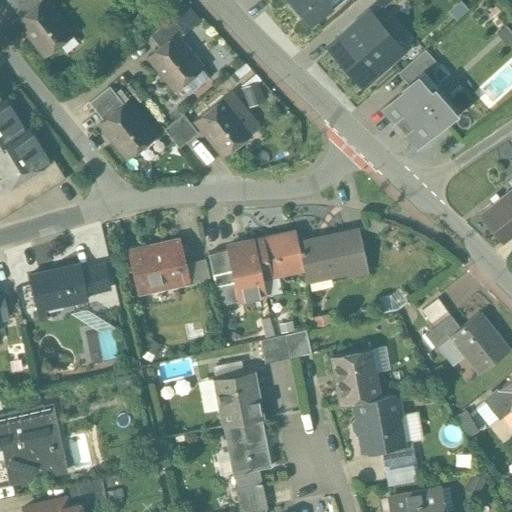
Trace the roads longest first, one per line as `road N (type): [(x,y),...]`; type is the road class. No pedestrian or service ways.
road 1 (residential): [(412,185),(119,196)]
road 2 (residential): [(227,0),(412,185)]
road 3 (residential): [(119,196),(0,42)]
road 4 (residential): [(412,185),(511,293)]
road 5 (residential): [(119,196),(0,241)]
road 6 (residential): [(511,118),(412,185)]
